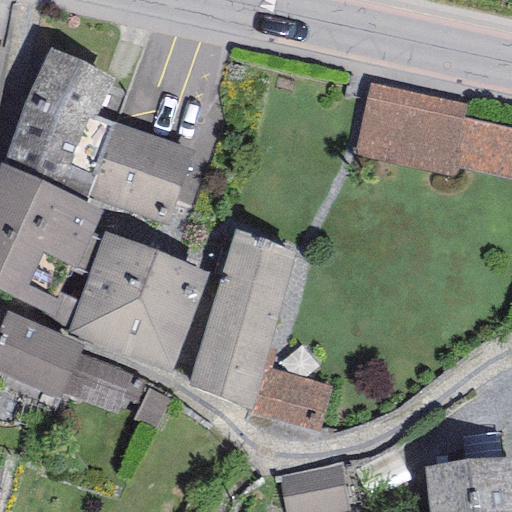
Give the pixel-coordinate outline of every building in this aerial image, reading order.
[(114,80),(48,48),(29,87),(3,162),(88,197),(114,124),(96,117),(114,80)] [(468,106),(370,82),(352,151),(454,177),(457,167),(511,181),(511,129),(465,117),(468,106)] [(193,151),(114,124),(88,197),(168,224),(193,151)] [(102,209),(0,163),(0,294),(66,327),(100,241),(89,238),(102,209)] [(209,274),(104,232),(100,241),(66,327),(65,330),(170,372),(209,274)] [(298,253),(232,232),(186,383),(252,404),(263,368),(298,253)] [(83,345),(5,311),(0,322),(0,372),(60,398),(61,394),(79,354),(83,345)] [(131,375),(79,354),(61,394),(115,415),(131,375)] [(328,387),(263,368),(252,404),(248,413),(317,432),(328,387)] [(511,511),(511,459),(424,467),(427,511),(511,511)] [(345,511),(339,472),(280,486),(285,511),(345,511)]
